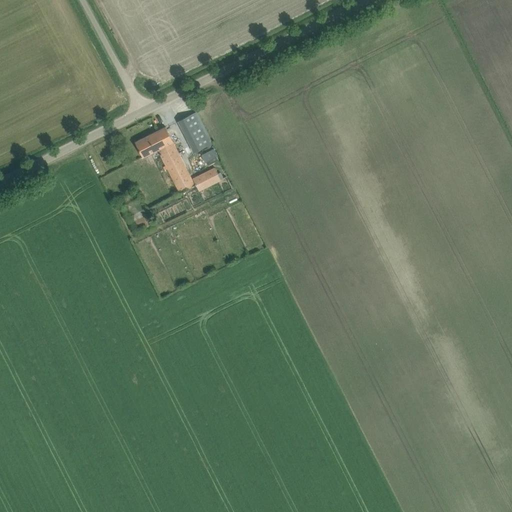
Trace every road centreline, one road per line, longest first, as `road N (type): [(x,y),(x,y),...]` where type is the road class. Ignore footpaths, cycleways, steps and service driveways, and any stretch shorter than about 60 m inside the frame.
road 1 (unclassified): [(142,111),(364,0)]
road 2 (unclassified): [(0,182),(142,111)]
road 3 (unclassified): [(142,111),(83,0)]
